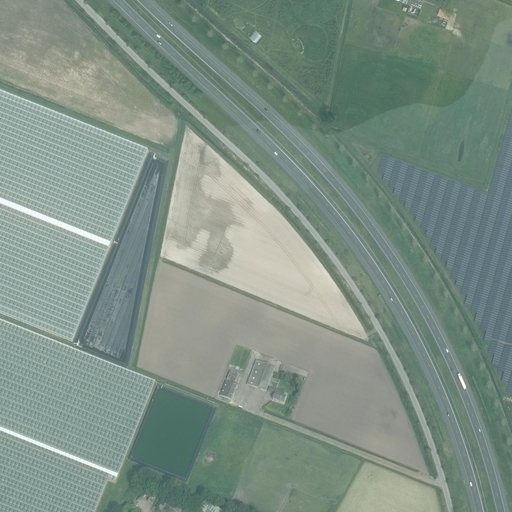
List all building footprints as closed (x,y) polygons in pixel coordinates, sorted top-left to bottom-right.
[(440,8),(437,15),(448,19),(451,12),(440,8)] [(0,313),(72,342),(148,151),(0,92),(0,313)] [(0,511),(95,511),(108,480),(115,483),(155,382),(0,320),(0,511)] [(247,385),(266,392),(267,389),(270,390),(271,388),(272,385),(270,384),(275,368),(256,361),(247,385)] [(231,377),(244,382),(246,375),(242,374),(243,371),(234,368),(231,377)] [(220,396),(232,401),(238,386),(225,381),(220,396)] [(271,388),(270,390),(269,393),(275,395),(273,400),(283,404),(286,398),(282,396),(283,393),(271,388)] [(199,509),(203,511),(223,511),(215,505),(214,507),(206,501),(199,509)]
